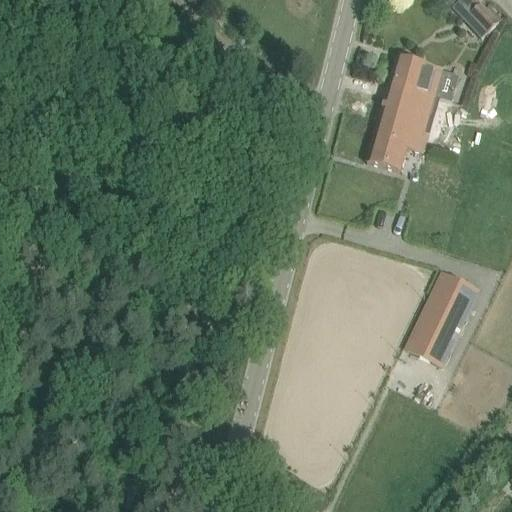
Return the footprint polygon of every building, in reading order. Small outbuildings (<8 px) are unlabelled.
[(464,0),(451,13),(481,44),(500,27),(473,0),(464,0)] [(397,61),(389,89),(439,103),(446,75),(397,61)] [(439,103),(389,89),(367,166),(400,176),(407,153),(423,157),(439,103)] [(451,211),(441,215),(438,209),(414,218),(423,240),(458,227),(451,211)] [(441,369),(468,313),(434,297),(407,352),(441,369)]
